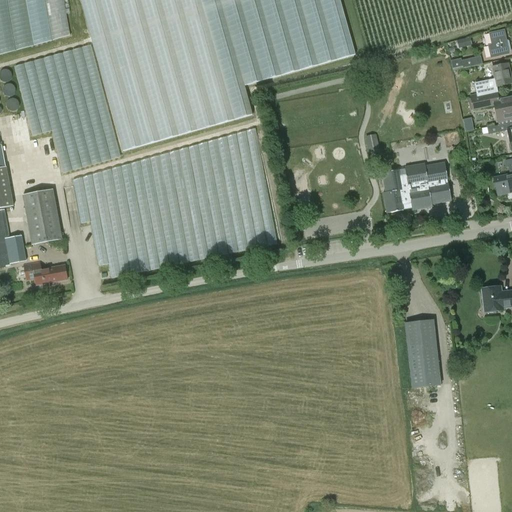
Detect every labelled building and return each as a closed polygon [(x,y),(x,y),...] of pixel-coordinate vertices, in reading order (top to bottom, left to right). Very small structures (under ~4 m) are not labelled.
[(64,0),(0,0),(0,53),(72,38),(64,0)] [(488,46),(491,58),(509,54),(504,30),(489,34),(492,45),(488,46)] [(459,49),(471,45),(468,37),(456,41),(459,49)] [(0,87),(21,182),(119,161),(93,46),(0,67),(0,87)] [(460,69),(463,68),(463,69),(482,64),(481,56),(465,60),(461,61),(461,59),(450,61),(453,71),(460,69)] [(474,83),(476,94),(477,97),(496,93),(498,93),(496,87),(511,83),(511,80),(510,73),(509,73),(507,64),(492,67),(494,79),(474,83)] [(476,94),(470,95),(473,111),(497,106),(499,115),(506,114),(507,120),(511,119),(511,96),(497,99),(496,93),(477,97),(476,94)] [(462,119),(464,132),(473,130),(471,118),(462,119)] [(511,122),(487,128),(489,135),(507,131),(511,151),(511,122)] [(362,136),(367,158),(380,156),(375,134),(362,136)] [(510,175),(494,178),(497,196),(511,192),(511,159),(505,161),(506,168),(508,168),(510,175)] [(403,209),(411,208),(412,211),(432,207),(432,205),(451,201),(448,185),(447,185),(447,180),(444,162),(405,169),(406,175),(399,176),(398,170),(382,173),(385,193),(383,193),(386,213),(403,210),(403,209)] [(0,208),(13,206),(6,166),(0,167),(0,208)] [(314,207),(311,189),(306,190),(305,185),(293,187),(297,210),(314,207)] [(32,245),(62,239),(52,189),(22,195),(32,245)] [(10,264),(26,261),(21,236),(5,239),(0,210),(0,209),(0,268),(10,267),(10,264)] [(24,266),(27,281),(35,279),(36,286),(57,282),(58,282),(67,280),(65,266),(55,268),(41,270),(40,263),(24,266)] [(503,308),(511,307),(511,291),(499,293),(498,287),(482,289),(484,312),(503,310),(503,308)] [(412,389),(441,386),(434,320),(404,323),(412,389)]
